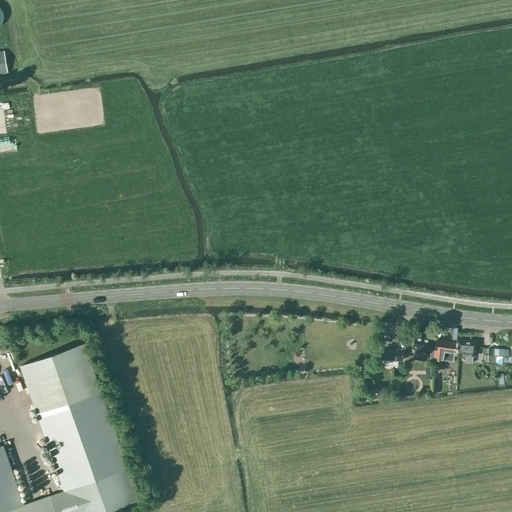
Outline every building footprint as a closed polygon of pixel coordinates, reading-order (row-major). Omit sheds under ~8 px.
[(413,358),(426,360),(430,338),(415,336),(413,349),(415,349),(413,358)] [(441,351),(440,356),(454,358),(456,343),(436,341),(433,340),(431,349),(430,360),(436,361),(437,351),(441,351)] [(465,362),(472,363),(473,351),(477,351),(477,341),(457,340),(456,355),(465,356),(465,362)] [(106,511),(139,500),(84,343),(20,366),(37,413),(52,407),(80,485),(50,496),(55,511),(106,511)] [(511,347),(491,348),(491,361),(500,361),(500,363),(511,362),(511,347)] [(403,361),(403,349),(381,348),(380,360),(382,360),(382,364),(398,364),(398,360),(403,361)] [(425,367),(425,378),(433,378),(433,367),(425,367)] [(0,509),(20,502),(22,502),(2,445),(0,445),(0,509)] [(0,511),(55,511),(50,496),(22,506),(20,502),(0,509),(0,511)]
